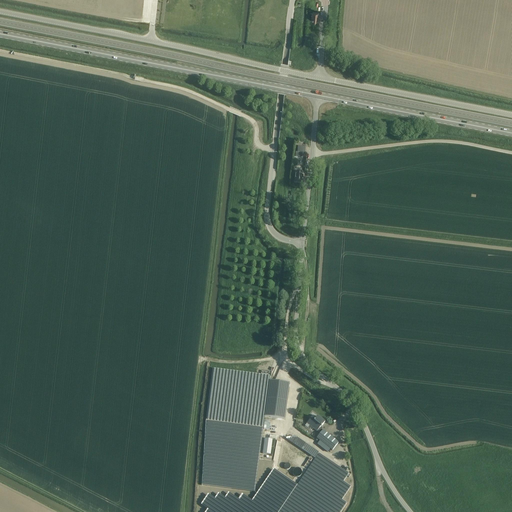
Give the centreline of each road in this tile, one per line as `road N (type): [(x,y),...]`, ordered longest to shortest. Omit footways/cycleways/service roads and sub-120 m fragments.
road 1 (track): [(322,153),(314,221),(322,222),(317,352),(422,450),(477,442)]
road 2 (unclassified): [(318,78),(0,11)]
road 3 (primary): [(317,95),(0,34)]
road 4 (unclassified): [(302,243),(298,353),(356,410),(409,511)]
road 5 (track): [(273,150),(257,143),(249,119),(184,89),(0,51)]
road 6 (track): [(511,99),(380,69),(341,51),(343,0)]
road 7 (primary): [(511,133),(317,95)]
road 8 (unclassified): [(511,115),(318,78)]
road 9 (track): [(322,227),(511,249)]
road 10 (track): [(322,222),(511,242)]
road 11 (unclassified): [(282,79),(266,218),(277,236),(302,243)]
road 12 (unclassified): [(317,95),(302,243)]
